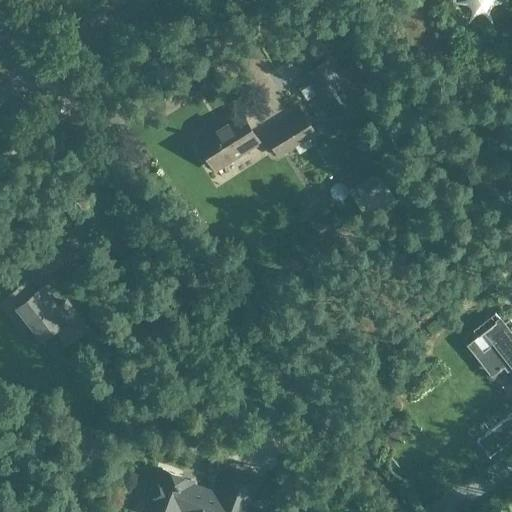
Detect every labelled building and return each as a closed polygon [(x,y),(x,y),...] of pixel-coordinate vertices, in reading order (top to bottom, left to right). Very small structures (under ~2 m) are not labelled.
[(326,62),(308,73),(329,106),(318,113),(330,131),(358,113),(326,62)] [(199,139),(218,169),(259,143),(240,113),(199,139)] [(312,145),(307,137),(315,132),(303,113),(267,136),(278,155),(294,145),(299,153),(312,145)] [(364,169),(351,177),(358,188),(371,179),(364,169)] [(0,302),(9,313),(21,327),(29,321),(43,337),(55,327),(68,343),(87,328),(66,301),(57,308),(41,287),(33,293),(25,282),(0,302)] [(511,320),(510,319),(504,324),(499,317),(483,330),(511,367),(511,412),(477,439),(489,455),(511,436),(511,333),(510,331),(511,330),(511,320)] [(476,346),(487,359),(496,351),(485,338),(476,346)] [(178,511),(179,510),(183,511),(259,511),(245,507),(255,480),(231,470),(223,491),(224,491),(226,496),(220,498),(189,486),(191,481),(190,481),(189,483),(181,480),(182,478),(161,470),(144,511),(145,511),(178,511)]
